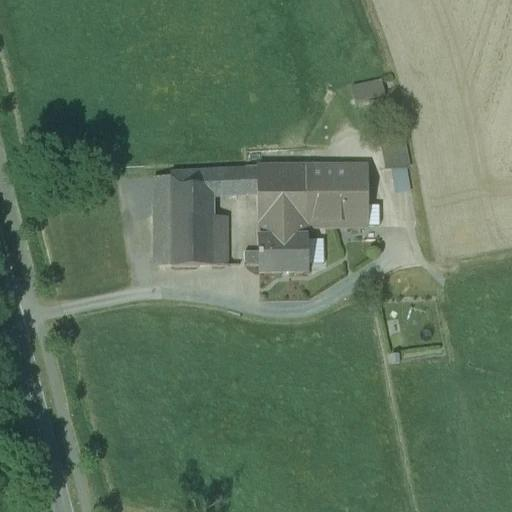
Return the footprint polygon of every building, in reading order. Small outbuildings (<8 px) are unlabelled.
[(381,83),(346,90),(350,109),(385,102),(381,83)] [(404,139),(381,143),(386,171),(391,171),(409,171),(404,139)] [(306,229),(305,172),(305,169),(256,172),(256,196),(257,240),(306,240),(306,229)] [(413,193),(409,171),(391,171),(396,196),(413,193)] [(256,172),(228,173),(229,198),(256,196),(256,172)] [(305,172),(306,229),(365,229),(365,210),(365,172),(305,172)] [(228,173),(212,174),(212,198),(229,198),(228,173)] [(212,174),(169,175),(169,180),(170,269),(213,269),(213,241),(213,227),(212,198),(212,174)] [(169,180),(155,180),(155,269),(170,269),(169,180)] [(365,210),(365,229),(378,229),(378,210),(365,210)] [(226,226),(213,227),(213,241),(226,241),(226,226)] [(257,240),(257,255),(257,268),(257,276),(306,276),(306,267),(306,244),(306,240),(257,240)] [(226,241),(213,241),(213,269),(227,268),(226,241)] [(321,244),(306,244),(306,267),(322,267),(321,244)] [(257,268),(257,255),(242,255),(243,268),(257,268)]
